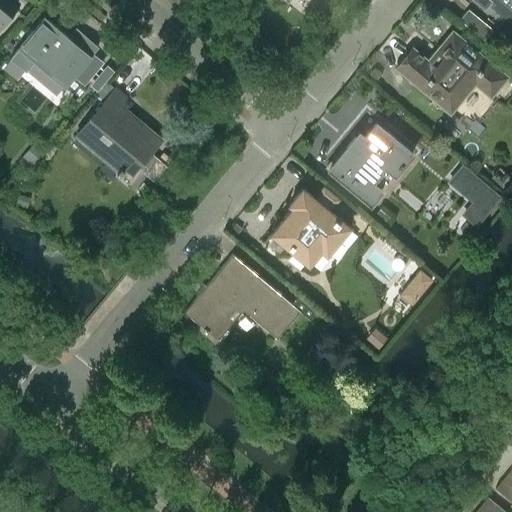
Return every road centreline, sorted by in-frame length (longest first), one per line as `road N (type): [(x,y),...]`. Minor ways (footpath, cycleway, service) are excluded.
road 1 (residential): [(57,394),(284,132)]
road 2 (residential): [(284,132),(132,0)]
road 3 (residential): [(193,511),(57,394)]
road 4 (residential): [(284,132),(393,0)]
